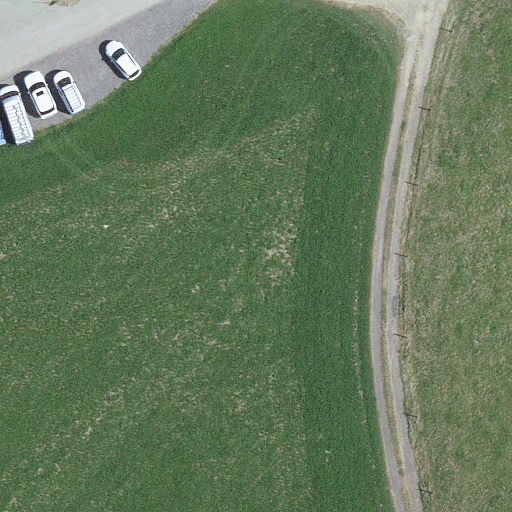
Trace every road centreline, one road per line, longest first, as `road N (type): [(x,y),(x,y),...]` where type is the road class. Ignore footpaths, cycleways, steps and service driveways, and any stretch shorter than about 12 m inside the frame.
road 1 (track): [(432,511),(405,437),(405,223),(435,0)]
road 2 (unknown): [(131,0),(5,51)]
